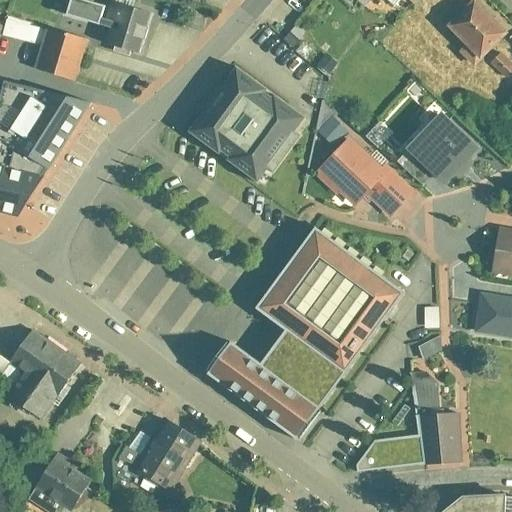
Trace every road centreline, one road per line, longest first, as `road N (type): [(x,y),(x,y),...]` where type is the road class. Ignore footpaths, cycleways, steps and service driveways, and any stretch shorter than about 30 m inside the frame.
road 1 (tertiary): [(260,0),(13,264)]
road 2 (tertiary): [(13,264),(297,475)]
road 3 (residential): [(511,477),(370,479),(332,500)]
